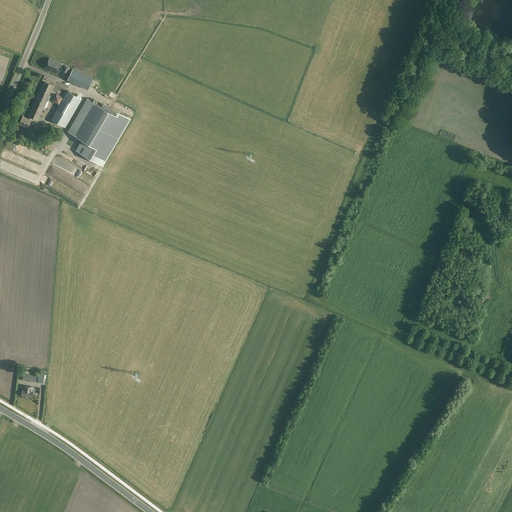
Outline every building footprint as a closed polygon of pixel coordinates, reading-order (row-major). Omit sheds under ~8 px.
[(49,58),(45,68),(55,73),(58,66),(63,68),(61,71),(67,74),(70,67),(64,65),(60,64),(61,63),(49,58)] [(73,68),(68,79),(88,88),(93,78),(73,68)] [(44,81),(28,116),(32,118),(38,120),(48,99),(54,86),(44,81)] [(54,90),(63,94),(65,88),(56,84),(54,90)] [(65,127),(82,99),(68,91),(65,96),(52,119),(65,127)] [(52,100),(51,104),(56,106),(60,96),(53,93),(50,100),(52,100)] [(103,166),(125,128),(130,118),(104,103),(102,106),(87,98),(68,131),(82,139),(76,150),(103,166)] [(23,116),(19,123),(20,124),(27,127),(28,127),(31,120),(32,118),(28,116),(27,118),(23,116)] [(17,128),(16,131),(26,133),(27,128),(27,127),(20,124),(20,126),(18,126),(17,128)] [(51,162),(71,172),(74,167),(55,156),(51,162)] [(36,382),(37,375),(23,373),(22,380),(36,382)] [(21,396),(32,397),(33,390),(32,390),(32,387),(24,386),(24,390),(22,390),(21,396)]
